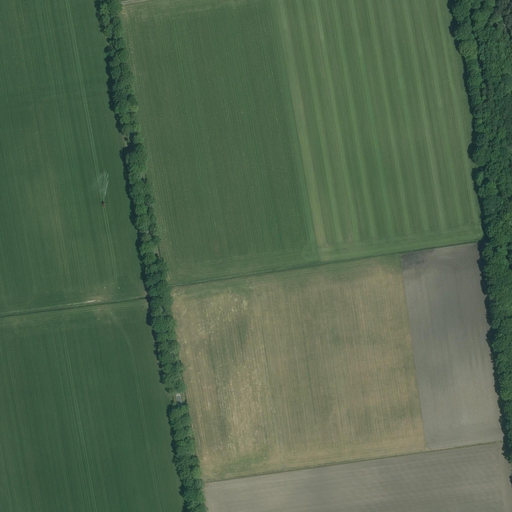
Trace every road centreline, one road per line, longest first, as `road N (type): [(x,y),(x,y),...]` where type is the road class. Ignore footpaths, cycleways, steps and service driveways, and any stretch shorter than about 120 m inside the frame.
road 1 (unclassified): [(198,511),(107,0)]
road 2 (track): [(497,251),(463,0)]
